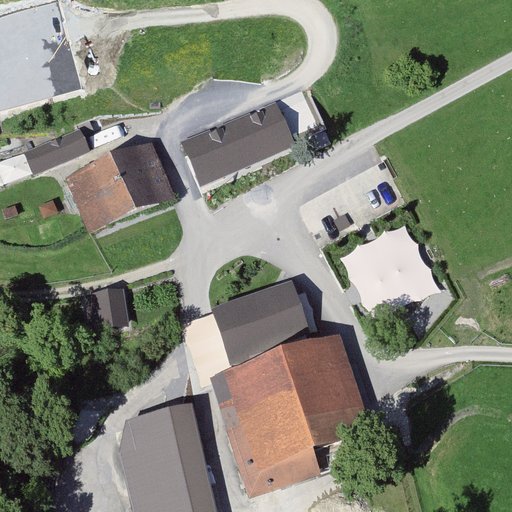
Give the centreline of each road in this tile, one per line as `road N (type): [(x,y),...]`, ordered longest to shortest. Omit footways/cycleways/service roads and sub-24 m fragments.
road 1 (track): [(209,249),(267,194),(511,60)]
road 2 (track): [(100,511),(97,431),(192,366),(197,285),(209,249)]
road 3 (track): [(209,249),(264,245),(320,281),(360,343),(393,363)]
road 4 (track): [(0,294),(103,286),(209,249)]
road 5 (track): [(192,366),(236,511)]
